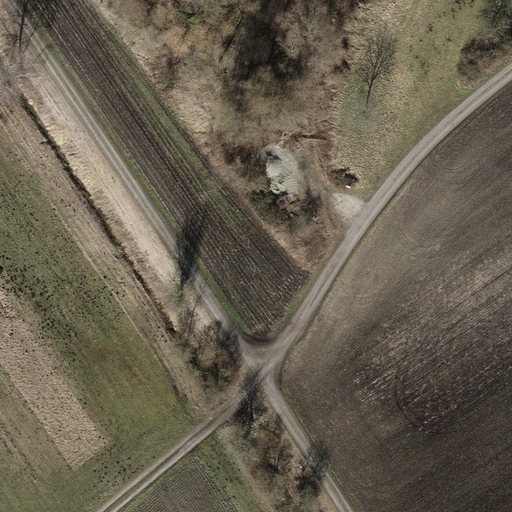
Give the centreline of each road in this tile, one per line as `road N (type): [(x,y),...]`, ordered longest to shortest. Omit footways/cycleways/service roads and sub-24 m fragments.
road 1 (track): [(8,0),(343,511)]
road 2 (track): [(110,511),(263,379),(369,213),(511,88)]
